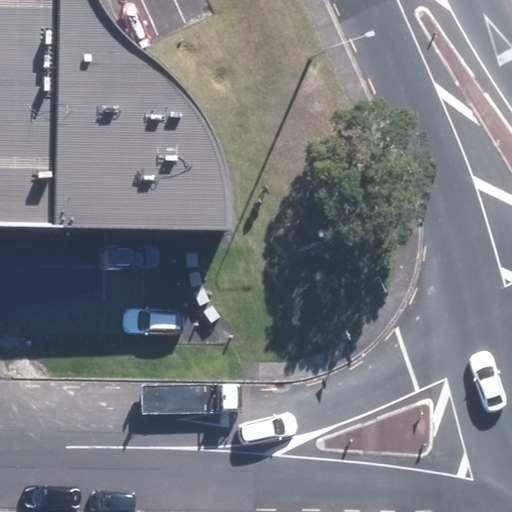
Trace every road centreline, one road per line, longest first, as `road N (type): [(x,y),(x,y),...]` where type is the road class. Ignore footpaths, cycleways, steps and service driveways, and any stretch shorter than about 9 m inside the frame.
road 1 (secondary): [(511,356),(398,0)]
road 2 (residential): [(212,447),(335,424),(509,361)]
road 3 (residential): [(511,483),(212,447)]
road 4 (residential): [(0,446),(212,447)]
